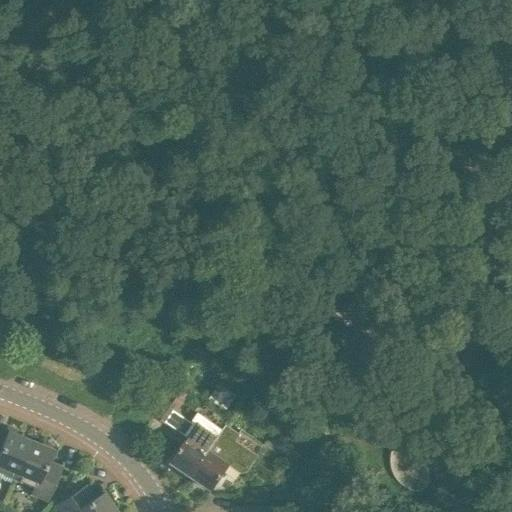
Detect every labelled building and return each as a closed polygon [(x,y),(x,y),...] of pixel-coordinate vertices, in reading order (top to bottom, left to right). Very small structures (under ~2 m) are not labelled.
[(156,413),(168,421),(182,401),(170,393),(156,413)] [(192,475),(221,432),(222,430),(198,413),(184,433),(188,436),(171,461),(192,475)] [(212,489),(229,463),(241,471),(246,470),(249,466),(252,468),(262,454),(251,446),(249,448),(235,438),(239,432),(227,423),(222,430),(221,432),(192,475),(212,489)] [(0,471),(14,478),(30,440),(7,430),(0,447),(0,471)] [(30,440),(14,478),(34,486),(31,493),(47,500),(58,473),(45,468),(53,449),(30,440)] [(397,440),(392,443),(394,446),(393,448),(392,449),(391,450),(391,452),(390,454),(390,458),(390,461),(390,464),(391,466),(392,470),(393,472),(394,475),(396,477),(398,480),(400,482),(402,483),(404,485),(407,486),(411,488),(416,489),(418,489),(421,489),(423,488),(424,488),(426,487),(428,485),(429,483),(429,481),(430,479),(430,476),(431,474),(431,471),(430,468),(430,465),(429,463),(428,460),(426,457),(425,456),(423,453),(421,451),(419,449),(416,447),(414,446),(409,444),(407,443),(405,443),(402,443),(399,443),(397,440)] [(304,467),(297,462),(292,470),(298,474),(304,467)] [(116,511),(103,491),(86,502),(79,490),(55,505),(58,511),(116,511)]
